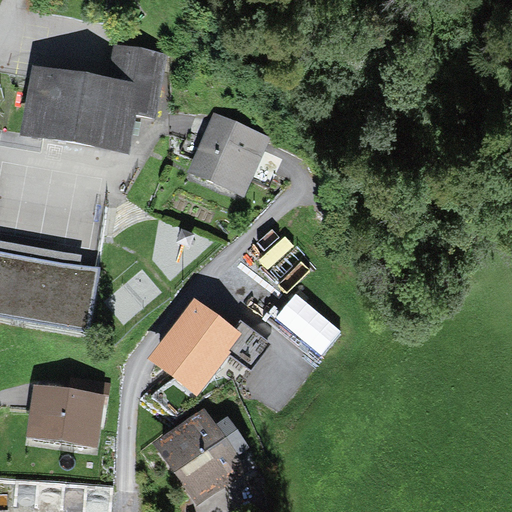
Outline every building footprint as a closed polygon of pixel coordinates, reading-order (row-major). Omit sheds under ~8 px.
[(53,0),(51,13),(102,22),(105,0),(53,0)] [(40,79),(30,136),(121,152),(128,115),(152,119),(162,62),(118,54),(111,92),(40,79)] [(263,159),(267,152),(261,150),(257,161),(191,134),(183,153),(201,160),(196,173),(244,193),(250,178),(271,187),(277,174),(271,173),(264,168),(263,159)] [(97,273),(105,228),(0,209),(0,322),(88,338),(100,273),(97,273)] [(242,334),(194,297),(147,358),(197,396),(231,352),(229,351),(242,334)] [(69,388),(42,384),(34,437),(91,445),(97,405),(68,401),(69,392),(109,398),(111,385),(70,379),(69,388)] [(163,449),(198,499),(231,476),(235,483),(237,511),(272,511),(267,464),(249,475),(235,455),(242,450),(226,427),(218,432),(208,417),(163,449)]
